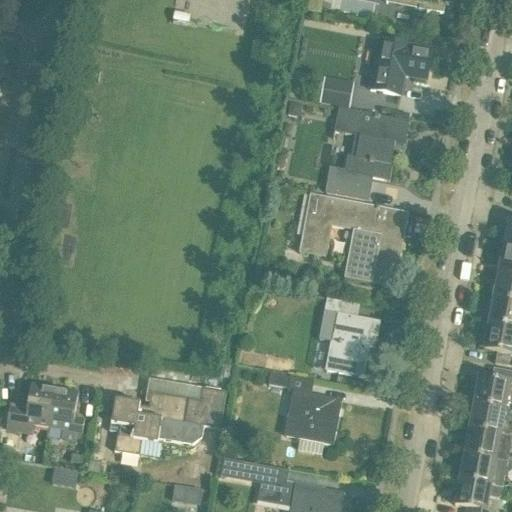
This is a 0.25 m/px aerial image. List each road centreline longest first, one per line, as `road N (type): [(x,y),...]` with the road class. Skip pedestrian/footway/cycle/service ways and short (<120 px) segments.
road 1 (residential): [(410,511),(511,1)]
road 2 (residential): [(0,338),(21,219),(15,188),(36,33),(53,22),(56,0)]
